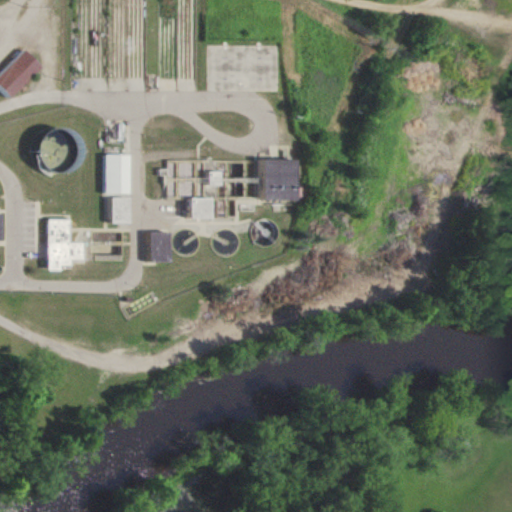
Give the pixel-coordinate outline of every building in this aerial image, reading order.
[(36,67),(19,50),(0,67),(0,94),(3,98),(36,67)] [(122,194),(122,155),(99,154),(99,194),(122,194)] [(283,159),(250,159),(249,199),(283,200),(283,159)] [(103,222),(121,223),(122,198),(104,197),(103,222)] [(181,218),(202,218),(201,198),(180,198),(181,218)] [(41,270),(54,270),(54,265),(64,265),(64,260),(76,260),(76,242),(62,242),(63,219),(41,219),(41,270)] [(141,261),(162,261),(161,231),(141,232),(141,261)]
